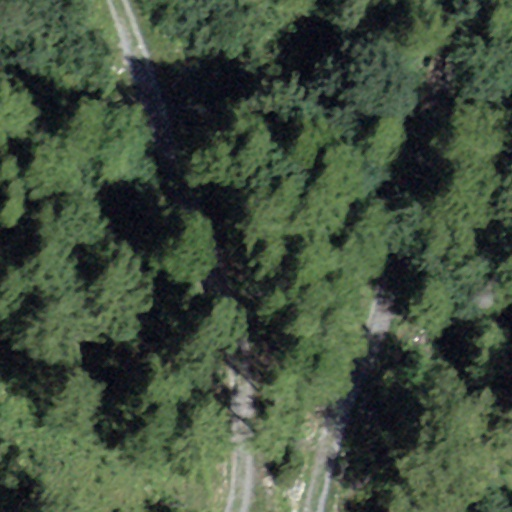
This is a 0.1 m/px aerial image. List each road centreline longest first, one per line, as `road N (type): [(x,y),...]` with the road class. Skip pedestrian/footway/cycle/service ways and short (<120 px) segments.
road 1 (track): [(317,511),(337,409),(384,316),(401,214),(468,0)]
road 2 (track): [(118,0),(241,369),(231,511)]
